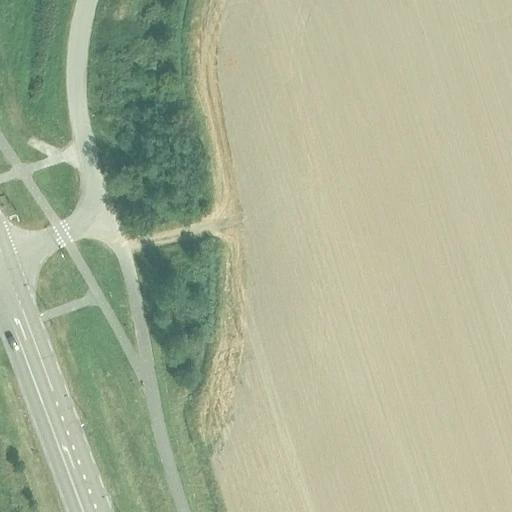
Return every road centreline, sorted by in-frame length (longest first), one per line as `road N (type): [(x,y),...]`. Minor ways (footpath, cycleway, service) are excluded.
road 1 (unclassified): [(183,511),(111,219)]
road 2 (secondary): [(91,511),(0,271)]
road 3 (unclassified): [(111,219),(81,119),(78,55),(88,0)]
